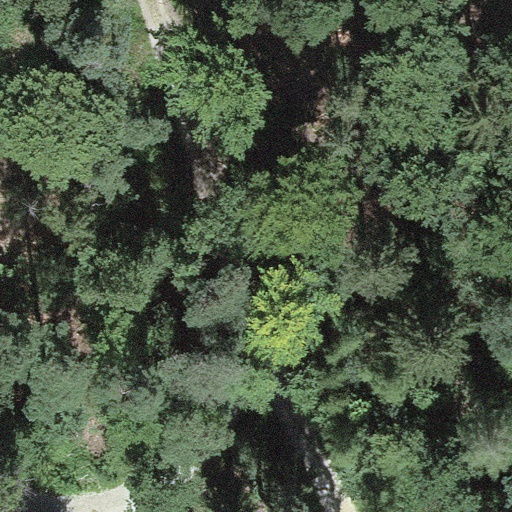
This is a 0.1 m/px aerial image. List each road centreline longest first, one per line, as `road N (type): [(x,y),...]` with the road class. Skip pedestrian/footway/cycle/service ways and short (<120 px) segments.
road 1 (track): [(336,511),(251,330),(138,0)]
road 2 (track): [(251,330),(235,393),(206,446),(102,511)]
